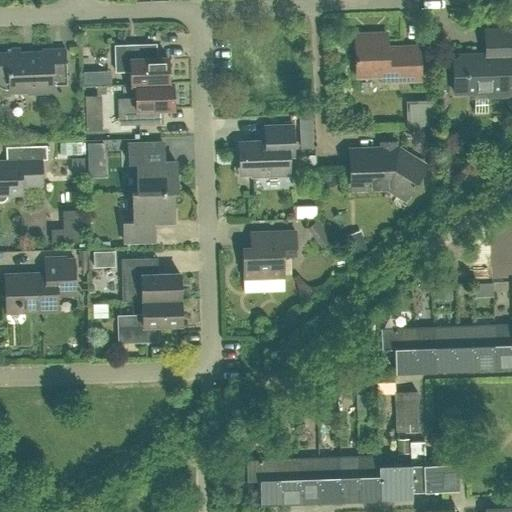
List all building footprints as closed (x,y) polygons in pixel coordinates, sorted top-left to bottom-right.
[(486,113),(486,96),(511,94),(511,28),(484,30),(484,31),(485,54),(458,55),(458,59),(454,59),(452,59),(454,93),(471,92),(471,96),(473,96),(474,114),(486,113)] [(355,62),(356,76),(382,75),(382,81),(420,80),(419,48),(387,49),(386,33),(354,34),(355,58),(354,58),(354,62),(355,62)] [(152,58),(149,55),(148,44),(115,45),(116,71),(130,71),(130,85),(134,85),(134,84),(168,83),(168,82),(167,57),(152,58)] [(6,52),(0,52),(0,87),(2,88),(3,89),(5,89),(6,89),(8,90),(8,92),(27,92),(27,94),(53,93),(53,85),(66,84),(65,48),(41,49),(41,56),(20,56),(19,48),(6,48),(6,52)] [(110,71),(97,71),(97,83),(111,83),(110,71)] [(173,109),(172,82),(168,82),(168,83),(134,84),(134,85),(135,98),(121,98),(122,124),(136,124),(155,123),(155,112),(157,109),(173,109)] [(85,111),(101,111),(101,95),(84,95),(85,111)] [(410,125),(431,124),(430,102),(409,103),(410,125)] [(288,156),(294,156),(292,124),(264,126),(264,141),(238,141),(239,158),(242,158),(243,175),(252,174),(252,176),(289,175),(289,174),(288,156)] [(310,132),(299,132),(299,149),(311,148),(310,132)] [(87,158),(105,157),(104,142),(87,142),(87,158)] [(176,190),(171,190),(171,174),(175,174),(175,161),(163,161),(162,142),(128,143),(129,164),(136,163),(137,191),(137,192),(176,191),(176,190)] [(4,201),(6,198),(7,195),(22,194),(21,185),(42,184),(41,159),(46,159),(46,145),(15,146),(15,160),(0,160),(0,202),(4,201)] [(400,185),(408,191),(423,166),(397,149),(356,151),(357,187),(400,185)] [(333,164),(319,165),(320,189),(334,188),(333,164)] [(133,221),(123,221),(124,242),(153,241),(153,222),(173,221),(172,208),(168,208),(168,192),(176,191),(137,192),(137,191),(132,192),(133,221)] [(321,247),(332,238),(317,220),(306,228),(321,247)] [(81,242),(80,228),(62,229),(51,229),(51,243),(81,242)] [(242,248),(243,278),(283,276),(282,257),(296,256),(295,231),(250,232),(250,247),(242,248)] [(75,294),(74,258),(73,258),(73,261),(66,261),(66,257),(44,257),(44,275),(4,277),(5,310),(23,309),(25,311),(35,311),(37,308),(57,308),(57,294),(75,294)] [(121,287),(122,301),(141,300),(180,299),(179,273),(149,274),(148,258),(120,259),(121,287)] [(142,314),(116,315),(117,343),(145,342),(145,326),(181,325),(180,299),(141,300),(142,314)] [(511,324),(493,325),(494,368),(511,367),(511,324)] [(493,325),(473,326),(474,369),(494,368),(493,325)] [(434,370),(454,369),(453,326),(433,327),(434,370)] [(473,326),(453,326),(454,369),(474,369),(473,326)] [(433,327),(413,328),(415,371),(434,370),(433,327)] [(394,372),(415,371),(413,328),(380,329),(381,349),(393,349),(394,365),(394,372)] [(417,400),(416,391),(408,391),(408,400),(417,400)] [(364,393),(355,393),(356,402),(365,401),(364,393)] [(324,394),(316,394),(316,403),(325,403),(324,394)] [(285,396),(276,396),(276,404),(285,404),(285,396)] [(408,400),(402,400),(395,401),(396,424),(402,423),(409,423),(417,423),(417,400),(408,400)] [(409,431),(418,431),(417,423),(409,423),(409,431)] [(410,464),(411,491),(422,491),(441,490),(446,490),(457,490),(456,462),(425,464),(424,441),(409,441),(410,464)] [(360,499),(359,493),(358,456),(338,457),(340,500),(360,499)] [(358,456),(359,493),(360,499),(379,499),(378,465),(379,465),(378,456),(358,456)] [(338,457),(318,458),(320,501),(340,500),(338,457)] [(298,458),(278,459),(280,502),(300,502),(298,458)] [(298,458),(300,502),(320,501),(318,458),(298,458)] [(259,503),(280,502),(278,459),(246,460),(246,480),(258,480),(259,503)] [(411,491),(410,464),(379,465),(378,465),(379,499),(411,498),(411,491)]
